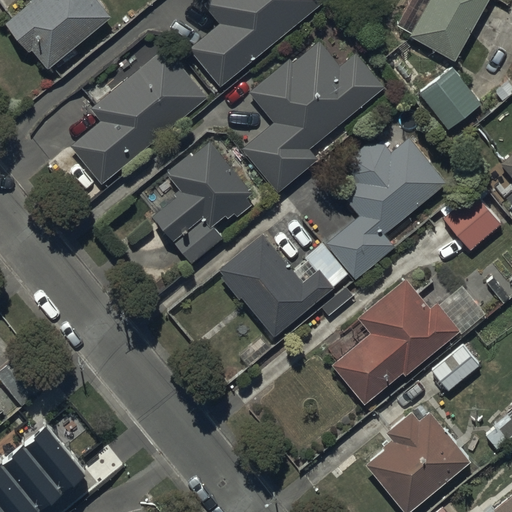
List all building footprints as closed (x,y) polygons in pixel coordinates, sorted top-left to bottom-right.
[(108,6),(102,0),(18,0),(3,13),(27,42),(29,40),(46,59),(108,6)] [(313,0),(204,0),(218,16),(187,41),(218,78),(313,0)] [(481,0),(402,0),(394,15),(410,24),(408,27),(453,52),(481,0)] [(382,79),(354,44),(338,57),(319,33),(291,56),(287,51),(247,84),(272,114),(240,140),(276,184),(318,150),(308,139),(382,79)] [(204,90),(162,39),(88,99),(99,113),(70,137),(101,174),(204,90)] [(478,96),(449,60),(417,85),(446,121),(478,96)] [(511,129),(511,103),(490,129),(501,141),(511,129)] [(444,174),(407,129),(390,143),(384,135),(366,135),(325,168),(358,208),(325,234),(354,271),(394,239),(382,225),(444,174)] [(249,183),(207,131),(191,144),(189,143),(165,163),(179,180),(172,185),(173,187),(149,206),(190,256),(221,231),(209,216),(223,205),(227,209),(233,204),(236,209),(251,197),(244,187),(249,183)] [(511,144),(500,155),(511,169),(511,182),(504,190),(511,198),(511,144)] [(488,189),(475,173),(439,204),(444,209),(442,211),(468,241),(499,215),(481,194),(488,189)] [(346,267),(319,235),(302,250),(304,252),(292,262),(259,224),(218,259),(222,264),(217,268),(236,290),(240,288),(274,327),(314,293),(328,310),(352,290),(338,273),(346,267)] [(457,321),(433,293),(427,297),(403,269),(356,308),(368,323),(330,354),(363,394),(400,363),(403,366),(457,321)] [(462,338),(431,363),(446,382),(477,358),(462,338)] [(0,363),(0,374),(21,399),(39,383),(13,352),(0,363)] [(468,451),(427,401),(416,410),(409,401),(385,421),(392,430),(363,454),(405,504),(468,451)] [(61,481),(19,429),(0,444),(0,511),(21,511),(30,505),(28,503),(41,493),(43,496),(61,481)] [(511,511),(511,488),(511,487),(483,509),(485,511),(511,511)]
